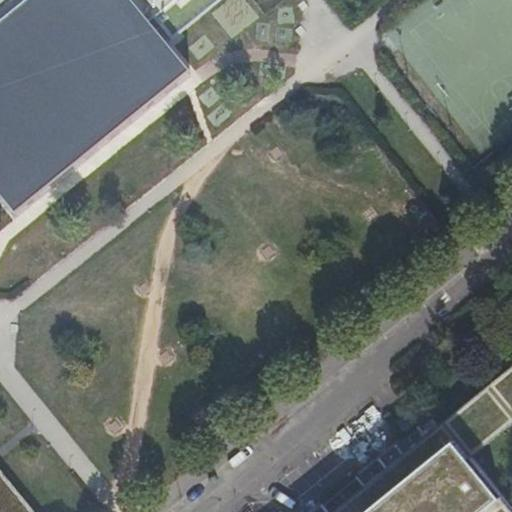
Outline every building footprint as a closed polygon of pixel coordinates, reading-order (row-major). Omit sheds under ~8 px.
[(0,0),(0,205),(10,217),(185,75),(142,23),(170,0),(0,0)] [(511,362),(445,417),(465,442),(480,459),(511,433),(511,362)] [(377,511),(465,442),(445,417),(328,511),(377,511)] [(465,442),(377,511),(488,511),(509,495),(480,459),(465,442)] [(0,511),(35,511),(0,468),(0,511)] [(511,511),(511,498),(509,495),(488,511),(511,511)]
